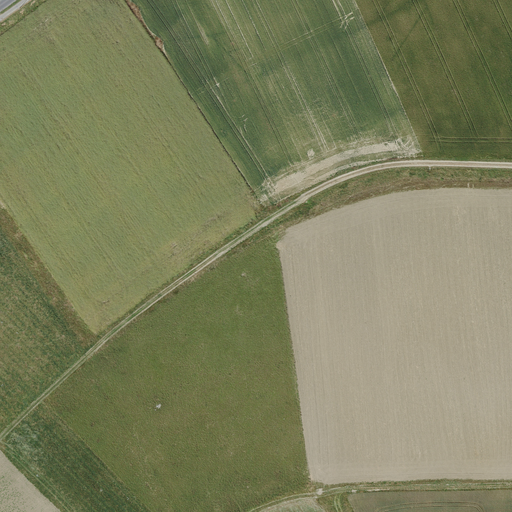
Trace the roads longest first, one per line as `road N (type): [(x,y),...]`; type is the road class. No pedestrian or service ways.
road 1 (track): [(511,166),(381,167),(301,197),(163,294),(0,432)]
road 2 (track): [(242,511),(342,487),(511,486)]
